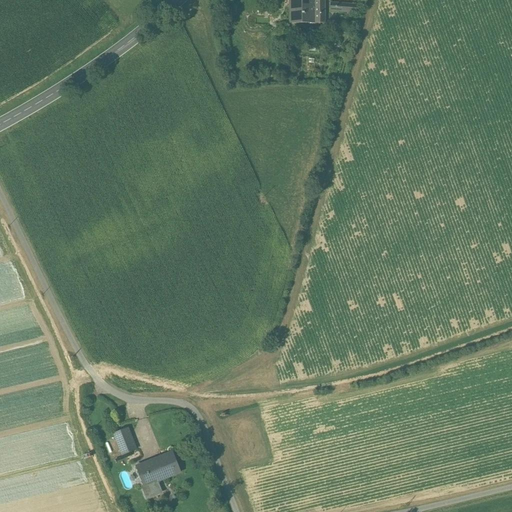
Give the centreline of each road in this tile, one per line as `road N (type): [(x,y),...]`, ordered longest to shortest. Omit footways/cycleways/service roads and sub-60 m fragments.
road 1 (unclassified): [(237,511),(196,412),(112,390),(85,364),(0,193)]
road 2 (secondary): [(178,0),(116,52),(0,125)]
